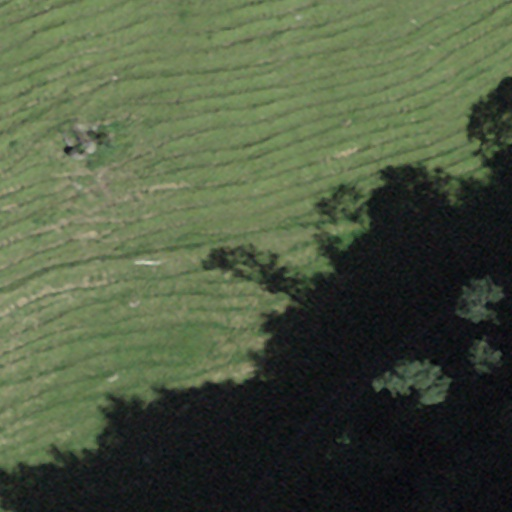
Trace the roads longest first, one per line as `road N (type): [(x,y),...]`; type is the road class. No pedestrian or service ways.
road 1 (track): [(0,296),(220,250),(511,225)]
road 2 (track): [(234,511),(511,295)]
